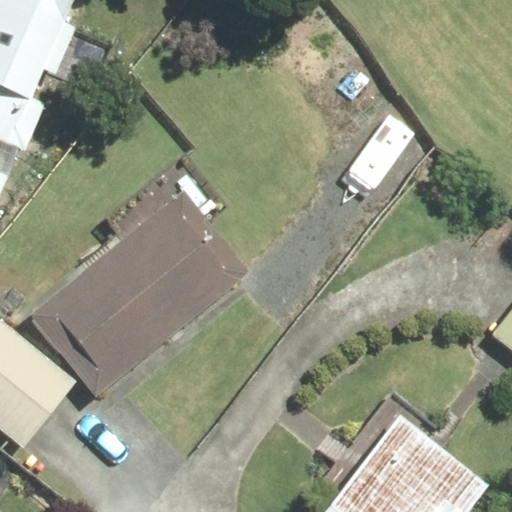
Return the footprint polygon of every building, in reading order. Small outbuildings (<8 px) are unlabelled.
[(57,70),(86,0),(0,0),(0,194),(4,197),(45,100),(38,97),(50,67),(57,70)] [(430,143),(402,117),(362,162),(390,188),(430,143)] [(32,307),(97,390),(256,267),(190,184),(32,307)] [(81,382),(0,320),(0,430),(28,452),(81,382)] [(511,325),(499,340),(511,350),(511,325)] [(181,373),(179,380),(180,391),(182,397),(185,403),(188,408),(193,412),(198,415),(204,418),(210,419),(216,419),(222,419),(228,417),(233,415),(238,411),(243,407),(246,402),(249,396),(251,390),(252,384),(251,378),(250,372),(247,367),(244,361),(240,357),(235,353),(230,350),(224,348),(218,347),(212,347),(205,349),(200,351),(194,354),(190,358),(186,362),(183,368),(181,373)] [(466,511),(492,480),(406,412),(325,511),(466,511)]
